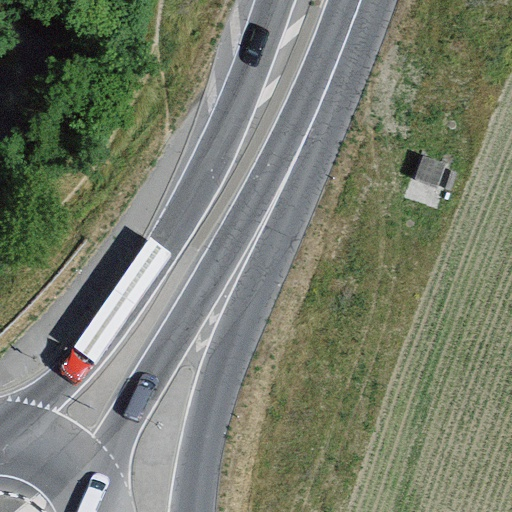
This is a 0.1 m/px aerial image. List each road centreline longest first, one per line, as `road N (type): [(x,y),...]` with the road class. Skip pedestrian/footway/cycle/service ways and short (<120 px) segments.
road 1 (secondary): [(190,511),(224,364),(259,131)]
road 2 (secondary): [(52,454),(176,279),(259,131)]
road 3 (secondary): [(259,131),(313,0)]
